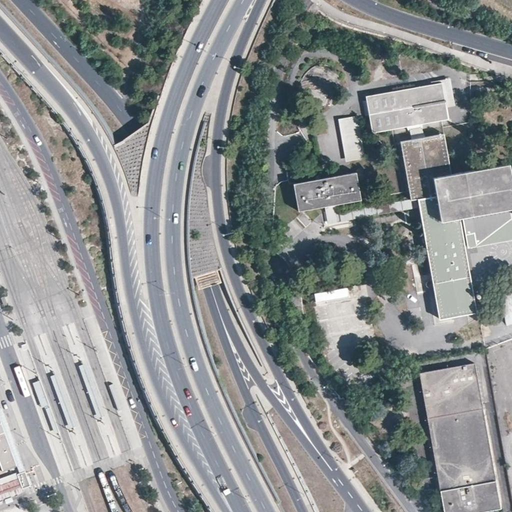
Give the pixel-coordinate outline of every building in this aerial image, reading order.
[(372,132),(407,126),(420,124),(463,116),(457,80),(366,96),(372,132)] [(338,120),(346,163),(365,159),(356,116),(338,120)] [(413,139),(425,137),(423,129),(421,130),(420,124),(407,126),(408,134),(412,133),(413,139)] [(443,235),(425,238),(439,319),(475,312),(461,232),(459,218),(511,208),(511,172),(511,173),(508,164),(451,174),(444,134),(425,137),(413,139),(401,142),(411,198),(411,199),(412,200),(418,199),(436,196),(443,235)] [(294,166),(288,167),(287,167),(288,180),(289,183),(298,182),(294,166)] [(325,206),(339,203),(361,199),(356,173),(294,184),(299,211),(325,206)] [(422,221),(425,238),(443,235),(436,196),(418,199),(420,207),(422,221)] [(420,207),(418,199),(412,200),(411,199),(411,198),(394,202),(341,211),(339,212),(341,220),(409,209),(420,207)] [(339,212),(341,211),(339,203),(325,206),(328,222),(341,220),(339,212)] [(511,290),(501,292),(506,324),(511,323),(511,290)] [(370,342),(373,336),(368,330),(361,331),(358,338),(363,343),(370,342)] [(498,511),(501,511),(476,367),(421,376),(444,511),(498,511)] [(2,407),(0,408),(0,419),(17,466),(19,473),(25,471),(2,407)] [(0,464),(2,471),(17,466),(0,419),(0,464)] [(19,473),(17,474),(22,488),(30,485),(25,471),(19,473)] [(20,489),(15,475),(0,480),(0,500),(21,494),(20,489)]
